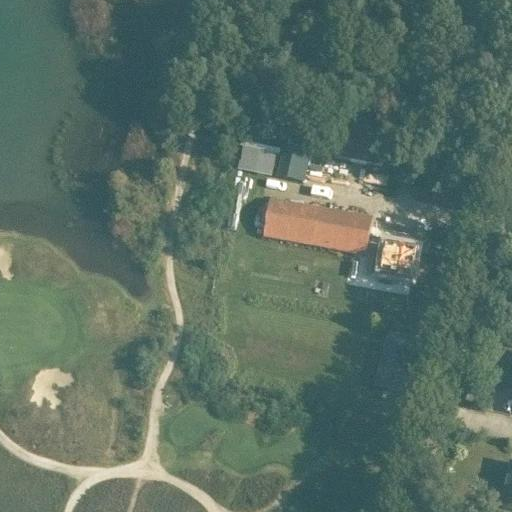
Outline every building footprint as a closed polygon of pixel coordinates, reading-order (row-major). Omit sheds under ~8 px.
[(339,127),(333,162),(385,171),(391,136),(339,127)] [(280,179),(302,184),(311,140),(288,135),(280,179)] [(275,178),(279,148),(243,144),(239,173),(275,178)] [(404,163),(398,183),(412,187),(418,167),(404,163)] [(264,239),(366,258),(373,222),(271,203),(264,239)] [(381,278),(393,280),(413,283),(418,253),(401,250),(404,233),(390,231),(387,248),(386,248),(381,278)] [(400,339),(390,387),(412,392),(420,357),(422,358),(425,345),(400,339)] [(502,509),(511,511),(511,466),(502,509)]
